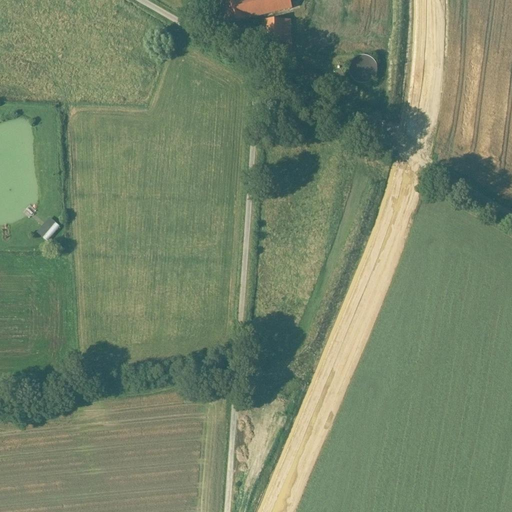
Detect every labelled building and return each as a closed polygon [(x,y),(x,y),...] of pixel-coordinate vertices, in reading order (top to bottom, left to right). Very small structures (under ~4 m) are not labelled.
[(219,0),(223,15),(231,14),(229,5),(244,2),(243,0),(219,0)] [(289,0),(243,0),(244,2),(229,5),(231,14),(223,15),(225,25),(291,9),(289,0)] [(268,64),(291,63),(290,20),(264,20),(264,26),(260,27),(260,32),(265,32),(265,57),(268,57),(268,64)] [(367,57),(362,56),(358,57),(354,59),(351,62),(349,66),(349,70),(349,75),(352,79),(355,82),(360,84),(365,84),(369,82),(373,79),(375,75),(376,70),(376,66),(374,62),(371,59),(367,57)] [(326,82),(294,63),(287,74),(319,93),(326,82)] [(49,241),(62,226),(52,217),(39,231),(49,241)]
